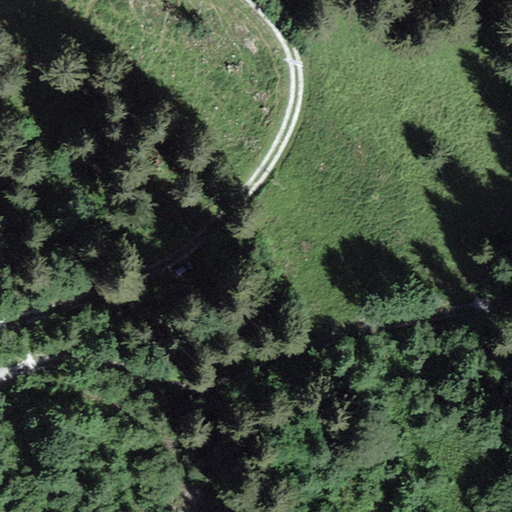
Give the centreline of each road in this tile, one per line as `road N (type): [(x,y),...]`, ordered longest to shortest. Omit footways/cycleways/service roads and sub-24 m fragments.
road 1 (track): [(0,373),(89,359),(197,388),(330,335),(511,292)]
road 2 (track): [(250,0),(294,54),(298,81),(283,135),(261,174),(191,242),(148,267),(0,325)]
